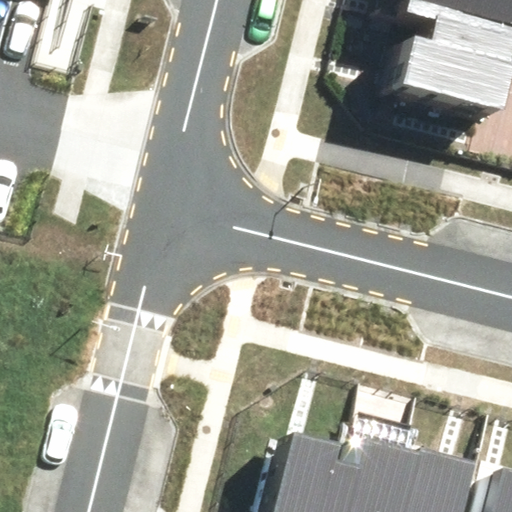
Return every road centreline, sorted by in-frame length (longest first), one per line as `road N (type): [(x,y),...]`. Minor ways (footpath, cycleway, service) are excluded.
road 1 (residential): [(511,298),(169,212)]
road 2 (residential): [(169,212),(88,511)]
road 3 (residential): [(221,0),(169,212)]
